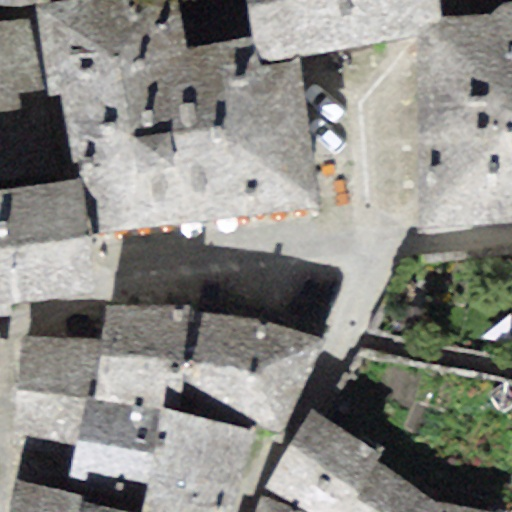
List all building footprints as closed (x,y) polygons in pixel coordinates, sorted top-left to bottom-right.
[(176,0),(72,0),(35,8),(48,97),(62,95),(76,178),(84,177),(91,235),(318,209),(297,69),(254,73),(247,37),(186,49),(176,0)] [(439,1),(439,0),(245,0),(257,65),(413,38),(442,18),(439,1)] [(511,3),(499,6),(491,18),(442,18),(413,38),(421,228),(511,223),(511,3)] [(0,192),(41,187),(18,19),(0,21),(0,192)] [(94,296),(78,182),(41,187),(0,192),(0,318),(11,317),(9,306),(94,296)] [(192,307),(106,309),(102,339),(94,397),(161,411),(177,415),(179,398),(192,307)] [(324,342),(192,307),(179,398),(196,401),(192,409),(283,435),(324,342)] [(102,339),(19,336),(7,447),(74,458),(86,396),(94,397),(102,339)] [(120,511),(141,511),(161,411),(94,397),(86,396),(74,458),(66,494),(87,499),(86,505),(120,511)] [(177,415),(161,411),(141,511),(233,511),(254,435),(177,415)] [(381,457),(311,411),(267,490),(303,511),(347,511),(376,464),(381,457)] [(429,511),(433,506),(376,464),(347,511),(429,511)] [(87,499),(66,494),(18,483),(10,511),(78,511),(81,502),(86,505),(87,499)] [(286,511),(262,499),(256,511),(286,511)] [(120,511),(86,505),(81,502),(78,511),(120,511)]
